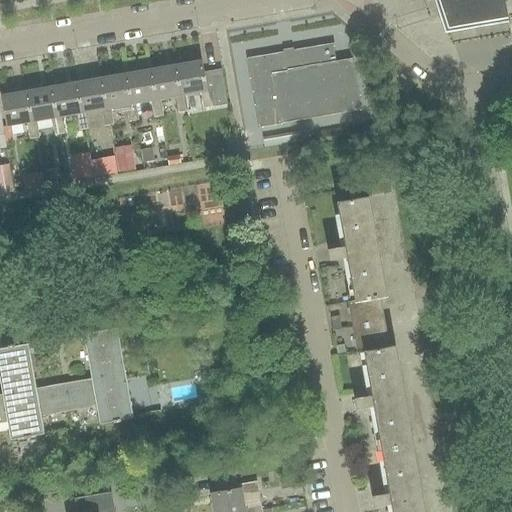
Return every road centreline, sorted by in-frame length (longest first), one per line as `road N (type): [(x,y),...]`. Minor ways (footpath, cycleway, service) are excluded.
road 1 (residential): [(282,161),(345,511)]
road 2 (residential): [(0,47),(269,0)]
road 3 (residential): [(446,511),(407,304)]
road 4 (residential): [(509,286),(476,96)]
road 5 (residential): [(476,96),(357,3)]
